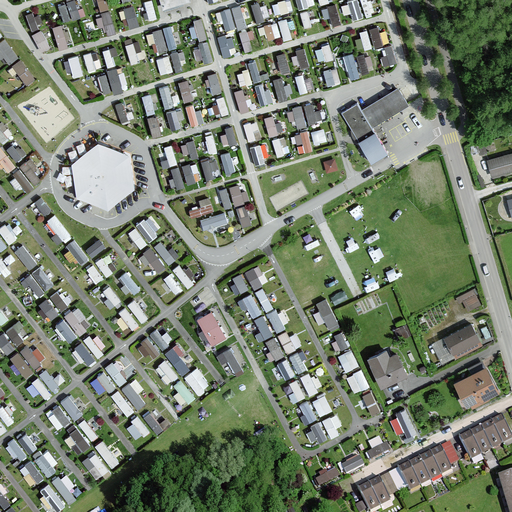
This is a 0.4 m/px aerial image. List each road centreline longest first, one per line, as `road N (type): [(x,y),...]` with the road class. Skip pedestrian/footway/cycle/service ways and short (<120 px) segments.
road 1 (residential): [(466,199),(408,0)]
road 2 (residential): [(507,338),(466,199)]
